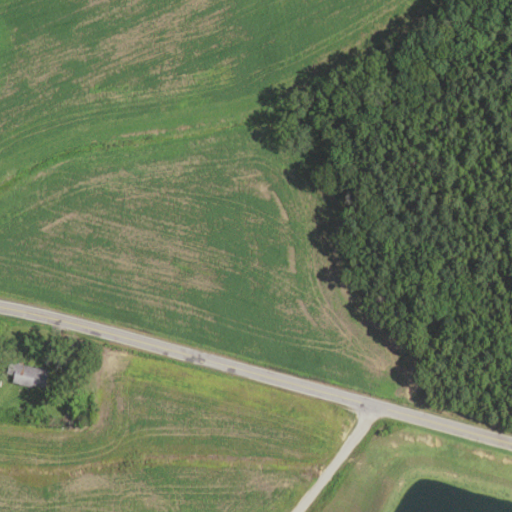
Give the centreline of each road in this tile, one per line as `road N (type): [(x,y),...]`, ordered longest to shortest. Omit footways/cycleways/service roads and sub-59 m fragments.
road 1 (tertiary): [(0,306),(511,442)]
road 2 (residential): [(375,408),(294,511)]
